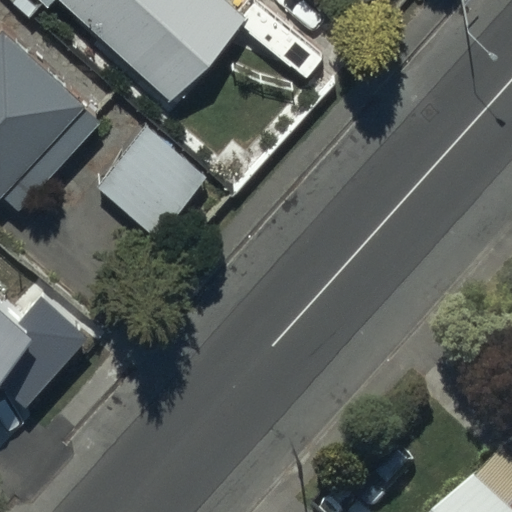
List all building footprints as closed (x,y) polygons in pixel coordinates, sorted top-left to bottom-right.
[(35,0),(158,113),(236,30),(203,0),(35,0)] [(0,213),(11,223),(95,132),(0,43),(0,213)] [(90,196),(147,249),(192,201),(134,147),(90,196)] [(23,316),(0,296),(0,386),(25,409),(88,337),(41,296),(23,316)] [(511,511),(511,469),(504,461),(453,511),(511,511)]
